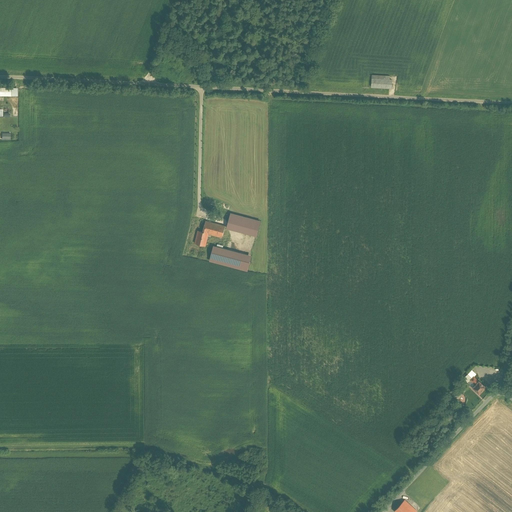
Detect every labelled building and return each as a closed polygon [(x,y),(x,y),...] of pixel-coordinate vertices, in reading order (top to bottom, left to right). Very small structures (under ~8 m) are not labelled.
[(371,79),(371,87),(392,88),(392,80),(371,79)] [(206,221),(204,229),(208,230),(207,233),(211,234),(211,235),(222,237),(225,226),(206,221)] [(248,226),(239,224),(234,241),(244,243),(248,226)] [(211,237),(211,235),(211,234),(207,233),(208,230),(204,229),(203,232),(199,231),(196,243),(205,246),(208,236),(211,237)] [(234,242),(222,239),(220,248),(231,251),(234,242)] [(473,378),(468,374),(464,379),(468,383),(473,378)] [(479,381),(476,385),(473,388),(479,394),(486,387),(479,381)] [(417,511),(405,500),(395,511),(417,511)]
